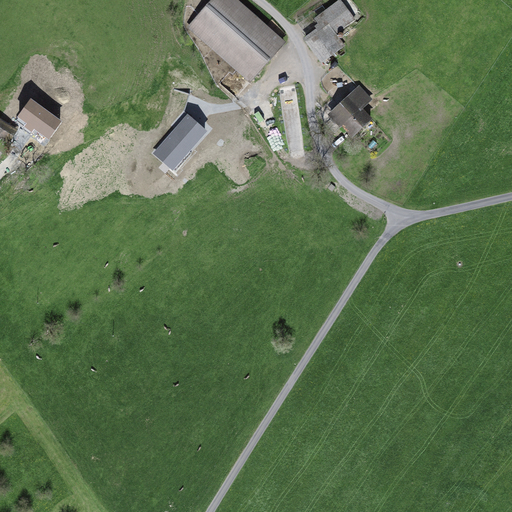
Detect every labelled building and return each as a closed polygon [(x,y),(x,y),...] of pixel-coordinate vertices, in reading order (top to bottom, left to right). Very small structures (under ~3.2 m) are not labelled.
[(234,0),(213,0),(189,27),(250,80),(283,42),(234,0)] [(322,25),(305,37),(323,61),(343,46),(334,34),(354,19),(340,1),(317,18),(322,25)] [(358,89),(333,113),(353,133),(369,118),(359,108),(368,99),(358,89)] [(31,101),(18,120),(43,138),(56,119),(31,101)] [(206,131),(188,115),(154,153),(173,169),(206,131)]
